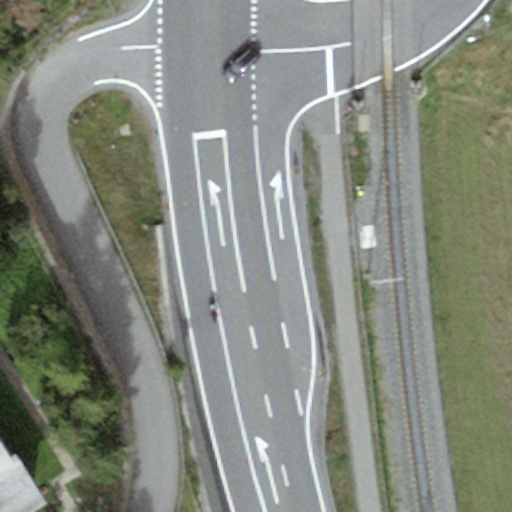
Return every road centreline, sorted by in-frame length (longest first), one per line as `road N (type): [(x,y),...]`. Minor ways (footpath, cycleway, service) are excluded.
road 1 (residential): [(148,511),(154,424),(146,383),(53,178),(41,111),(63,69),(86,56),(210,48)]
road 2 (primary): [(210,48),(251,325),(290,511)]
road 3 (residential): [(210,48),(322,45),(388,29),(442,0)]
